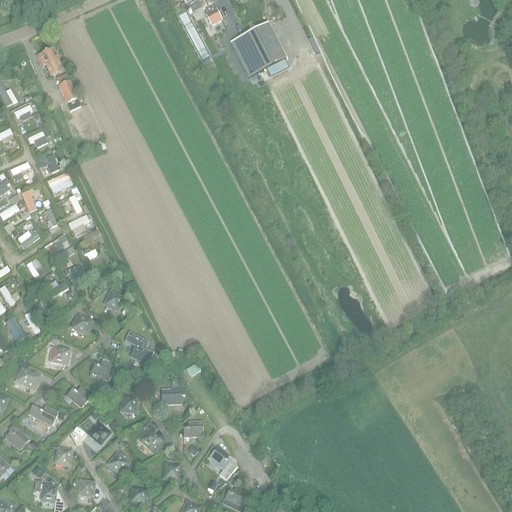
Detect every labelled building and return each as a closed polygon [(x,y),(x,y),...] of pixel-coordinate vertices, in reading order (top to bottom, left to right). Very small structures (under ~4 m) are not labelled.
[(182,0),(185,5),(195,0),(197,0),(203,10),(204,9),(208,15),(214,12),(211,6),(212,6),(208,0),(182,0)] [(205,16),(211,28),(222,22),(216,11),(214,12),(208,15),(205,16)] [(286,60),(268,24),(231,43),(249,79),(286,60)] [(58,66),(60,65),(57,57),(54,58),(51,51),(41,56),(36,58),(41,68),(46,66),(51,78),(61,73),(58,66)] [(67,105),(70,113),(81,108),(77,100),(70,83),(59,88),(66,105),(67,105)] [(13,104),(1,84),(0,84),(0,96),(7,107),(13,104)] [(30,106),(14,113),(17,119),(32,111),(30,106)] [(58,132),(53,121),(46,124),(56,145),(61,142),(57,132),(58,132)] [(45,129),(41,131),(45,139),(51,137),(47,128),(45,129)] [(10,129),(0,134),(0,141),(13,135),(10,129)] [(42,133),(28,139),(30,144),(45,138),(42,133)] [(60,170),(53,155),(46,158),(54,174),(60,170)] [(28,163),(10,171),(13,178),(31,170),(28,163)] [(68,173),(47,183),(50,189),(70,179),(68,173)] [(6,179),(0,183),(0,191),(10,184),(6,179)] [(21,194),(30,214),(37,210),(31,198),(34,197),(31,190),(21,194)] [(82,212),(74,196),(69,199),(76,214),(82,212)] [(17,197),(9,202),(12,206),(19,202),(17,197)] [(20,204),(6,212),(9,217),(23,209),(20,204)] [(58,225),(51,210),(45,213),(53,228),(58,225)] [(28,213),(22,216),(25,222),(31,219),(28,213)] [(35,214),(30,216),(33,223),(39,220),(35,214)] [(87,216),(68,225),(71,231),(89,222),(87,218),(87,216)] [(97,229),(91,233),(94,239),(100,235),(97,229)] [(11,233),(10,233),(14,239),(19,236),(15,230),(11,233)] [(20,245),(24,251),(41,238),(36,233),(20,245)] [(64,237),(58,240),(61,245),(67,241),(64,237)] [(98,241),(81,250),(84,256),(101,247),(98,241)] [(53,247),(48,251),(53,260),(59,257),(53,247)] [(72,249),(64,254),(67,259),(75,254),(72,249)] [(31,262),(26,266),(34,279),(40,276),(31,262)] [(0,278),(10,272),(6,267),(0,270),(0,278)] [(83,270),(69,276),(72,282),(86,276),(83,270)] [(97,270),(91,273),(94,281),(100,278),(97,270)] [(69,289),(65,283),(48,293),(52,300),(69,289)] [(4,287),(0,289),(0,291),(11,307),(16,303),(4,287)] [(105,307),(117,313),(124,301),(112,295),(105,307)] [(55,318),(45,300),(39,303),(49,321),(55,318)] [(30,313),(25,316),(35,334),(40,331),(30,313)] [(73,330),(85,336),(92,324),(80,318),(73,330)] [(13,320),(7,323),(19,342),(25,338),(13,320)] [(129,334),(125,343),(136,349),(135,351),(135,350),(131,357),(147,366),(153,355),(145,350),(148,344),(129,334)] [(10,350),(0,335),(0,348),(4,354),(10,350)] [(53,339),(50,345),(56,348),(59,342),(53,339)] [(65,367),(68,367),(71,353),(67,353),(53,351),(51,364),(65,367)] [(156,354),(152,362),(155,363),(159,362),(161,357),(156,354)] [(92,374),(110,382),(116,370),(102,364),(100,368),(95,366),(92,374)] [(22,372),(16,384),(34,392),(40,380),(35,378),(26,374),(29,368),(22,365),(20,371),(22,372)] [(122,373),(116,377),(121,384),(127,380),(122,373)] [(181,405),(181,397),(184,396),(184,388),(179,389),(172,389),(172,392),(161,392),(162,406),(181,405)] [(68,397),(82,410),(91,401),(80,390),(76,394),(73,391),(68,397)] [(0,412),(2,414),(8,402),(0,397),(0,412)] [(122,413),(135,414),(136,412),(140,412),(141,405),(137,405),(137,401),(124,399),(122,413)] [(35,419),(52,427),(58,416),(45,409),(43,413),(33,408),(28,416),(34,420),(35,419)] [(149,433),(141,443),(151,452),(156,456),(157,455),(161,450),(165,446),(160,441),(154,435),(158,431),(149,423),(144,429),(149,433)] [(183,430),(184,438),(204,437),(203,424),(188,425),(188,430),(183,430)] [(13,427),(9,432),(11,434),(6,439),(21,452),(29,443),(18,433),(18,432),(13,427)] [(91,437),(101,446),(110,435),(99,427),(91,437)] [(35,442),(32,446),(37,451),(40,447),(35,442)] [(194,448),(189,453),(195,458),(200,452),(194,448)] [(218,449),(209,459),(224,470),(219,477),(226,482),(237,468),(233,460),(230,458),(218,449)] [(56,465),(70,467),(72,454),(59,452),(56,465)] [(108,467),(120,476),(128,466),(117,457),(108,467)] [(0,460),(0,477),(1,479),(9,469),(0,460)] [(165,481),(178,482),(180,468),(166,467),(165,481)] [(40,469),(36,474),(41,478),(45,474),(40,469)] [(211,482),(208,490),(213,492),(217,485),(211,482)] [(37,483),(35,494),(43,495),(42,502),(55,504),(54,511),(63,511),(66,510),(58,494),(58,490),(44,488),(44,490),(42,490),(43,484),(37,483)] [(80,497),(93,499),(95,485),(82,484),(80,497)] [(225,500),(243,509),(249,498),(235,491),(233,495),(229,493),(225,500)] [(131,505),(144,507),(147,494),(133,492),(131,505)] [(0,503),(0,511),(10,511),(0,503)]
